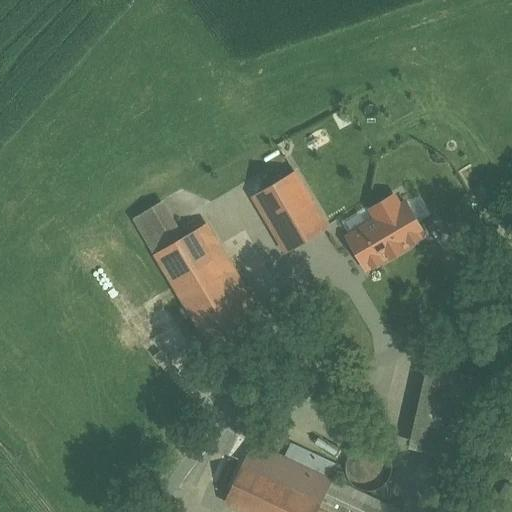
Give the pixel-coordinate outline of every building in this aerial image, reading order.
[(392,166),(379,142),(325,173),(338,197),(392,166)] [(456,196),(432,208),(454,253),(478,242),(456,196)] [(289,202),(256,220),(304,311),(338,293),(289,202)] [(340,288),(414,249),(391,207),(318,246),(340,288)] [(260,355),(201,255),(161,278),(220,378),(260,355)] [(467,401),(428,394),(412,471),(451,479),(467,401)] [(361,448),(356,481),(389,486),(395,454),(361,448)] [(341,511),(346,498),(256,467),(240,511),(341,511)]
